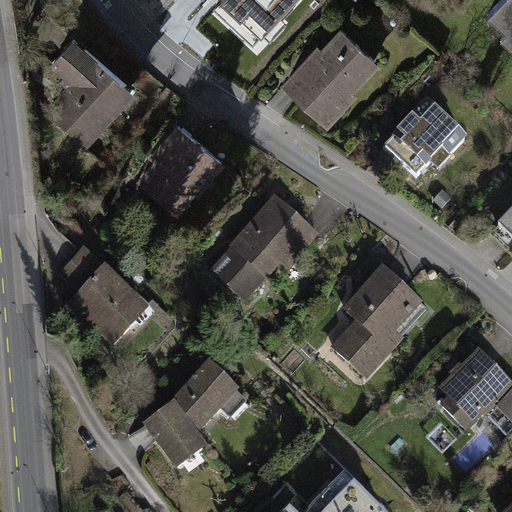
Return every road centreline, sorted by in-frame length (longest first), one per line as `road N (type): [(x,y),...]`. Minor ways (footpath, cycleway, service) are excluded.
road 1 (residential): [(511,310),(181,81),(101,0)]
road 2 (secondary): [(33,511),(0,115)]
